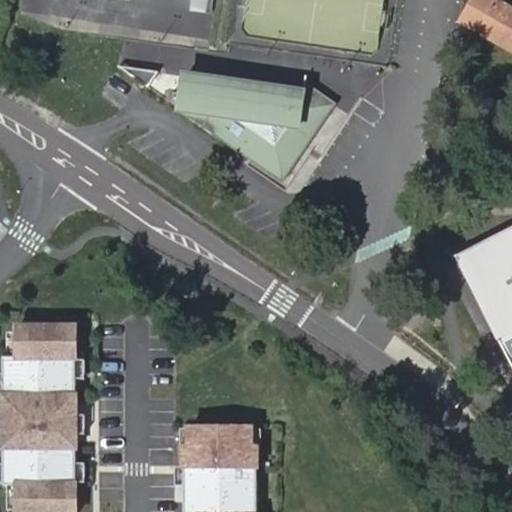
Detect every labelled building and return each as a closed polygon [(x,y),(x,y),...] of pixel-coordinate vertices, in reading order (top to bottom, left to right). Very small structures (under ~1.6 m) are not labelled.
[(511,16),(492,5),(483,0),(478,0),(468,19),(511,45),(511,16)] [(511,6),(502,0),(494,0),(492,5),(511,16),(511,6)] [(160,78),(139,76),(134,84),(150,94),(160,78)] [(202,127),(208,83),(187,80),(183,115),(202,127)] [(309,93),(208,83),(202,127),(290,185),(338,110),(309,93)] [(511,228),(459,255),(511,359),(511,228)] [(78,326),(19,326),(19,332),(19,356),(9,356),(5,356),(5,373),(5,392),(5,427),(5,446),(5,464),(5,483),(5,484),(9,484),(19,484),(19,509),(19,511),(77,511),(78,482),(78,463),(78,434),(78,414),(78,379),(78,360),(78,326)] [(19,356),(19,332),(9,332),(9,356),(19,356)] [(87,379),(87,360),(78,360),(78,379),(87,379)] [(87,434),(87,414),(78,414),(78,434),(87,434)] [(192,447),(187,447),(187,464),(187,484),(186,511),(259,511),(259,447),(254,447),(254,427),(192,427),(192,447)] [(87,482),(87,463),(78,463),(78,482),(87,482)] [(187,484),(187,464),(178,464),(178,484),(187,484)] [(19,484),(9,484),(9,509),(19,509),(19,484)]
